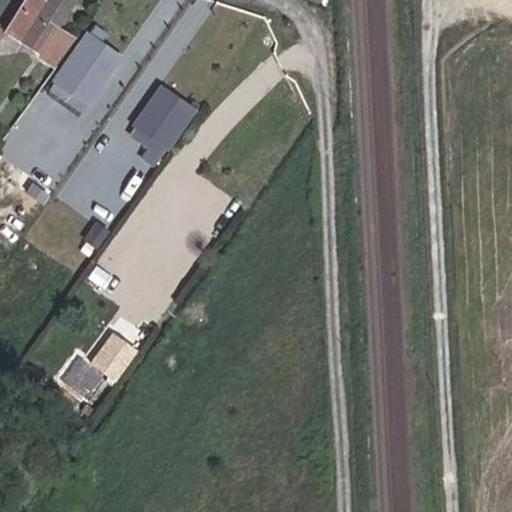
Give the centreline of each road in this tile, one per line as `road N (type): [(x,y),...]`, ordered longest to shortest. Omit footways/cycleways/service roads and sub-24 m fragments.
road 1 (track): [(353,511),(330,76),(313,27),(275,0)]
road 2 (track): [(457,511),(427,0)]
